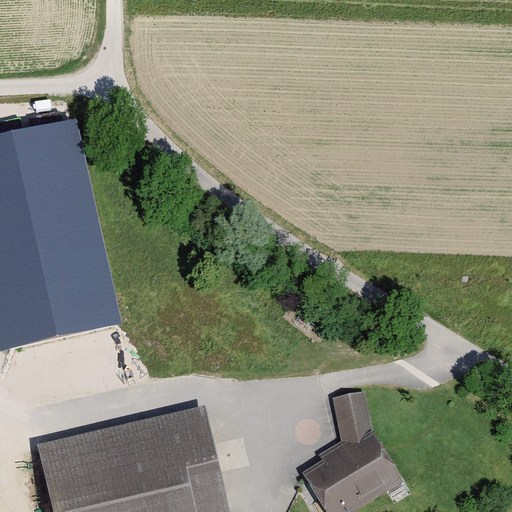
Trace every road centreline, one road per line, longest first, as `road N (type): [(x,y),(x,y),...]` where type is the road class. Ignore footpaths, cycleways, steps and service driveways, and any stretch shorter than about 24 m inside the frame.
road 1 (residential): [(113,87),(266,232),(511,384)]
road 2 (track): [(113,0),(113,87),(0,89)]
